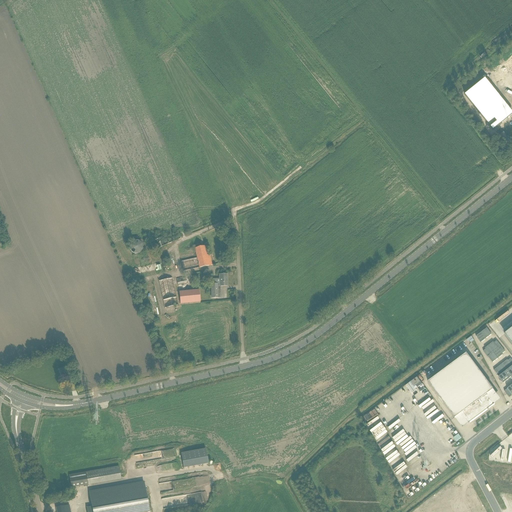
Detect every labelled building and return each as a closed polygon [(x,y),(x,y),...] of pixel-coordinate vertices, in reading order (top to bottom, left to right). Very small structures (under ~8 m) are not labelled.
[(511,112),(485,79),(465,95),(493,130),(511,115),(511,112)] [(500,135),(505,141),(506,140),(509,144),(511,142),(508,138),(504,133),(500,135)] [(177,231),(156,240),(159,247),(180,238),(177,231)] [(159,247),(156,240),(149,243),(152,251),(159,247)] [(129,245),(129,251),(134,254),(138,254),(142,250),(142,244),(138,241),(132,241),(129,245)] [(195,248),(197,258),(181,261),(183,271),(212,265),(210,255),(212,255),(211,253),(209,254),(207,246),(195,248)] [(211,284),(211,298),(220,298),(220,294),(218,294),(218,287),(227,286),(227,274),(219,275),(219,279),(212,279),(213,284),(211,284)] [(159,281),(165,308),(178,305),(172,278),(159,281)] [(199,291),(179,292),(180,304),(200,302),(199,291)] [(481,332),(476,336),(481,343),(486,339),(481,332)] [(493,353),(498,359),(503,355),(502,354),(498,349),(496,351),(493,353)] [(490,399),(496,394),(466,354),(428,383),(455,418),(461,414),(468,424),(488,409),(489,409),(494,405),(490,399)] [(504,362),(502,364),(506,371),(509,368),(511,366),(508,361),(507,360),(504,362)] [(59,369),(63,381),(71,378),(66,366),(59,369)] [(382,403),(360,417),(381,451),(384,453),(385,452),(385,448),(387,448),(387,445),(388,443),(390,444),(393,443),(400,448),(400,443),(403,443),(405,441),(405,439),(407,439),(410,441),(407,436),(399,424),(394,420),(391,422),(390,419),(384,423),(382,426),(380,422),(381,420),(382,403)] [(203,449),(178,452),(180,467),(205,464),(203,449)] [(71,488),(88,485),(85,472),(69,475),(71,488)] [(92,506),(87,507),(87,511),(149,511),(143,481),(90,491),(92,506)]
